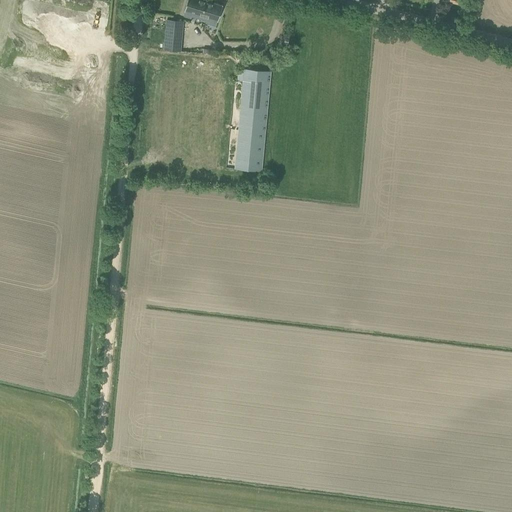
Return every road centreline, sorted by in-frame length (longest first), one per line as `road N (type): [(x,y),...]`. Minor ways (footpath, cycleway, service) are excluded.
road 1 (track): [(140,0),(95,511)]
road 2 (unclassified): [(511,38),(359,0)]
